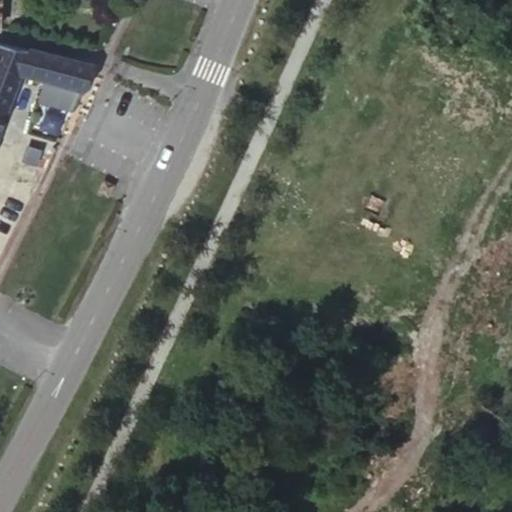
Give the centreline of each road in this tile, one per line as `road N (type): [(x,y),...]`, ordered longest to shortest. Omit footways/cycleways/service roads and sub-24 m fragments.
road 1 (secondary): [(197,101),(0,476)]
road 2 (residential): [(197,101),(82,55),(0,42)]
